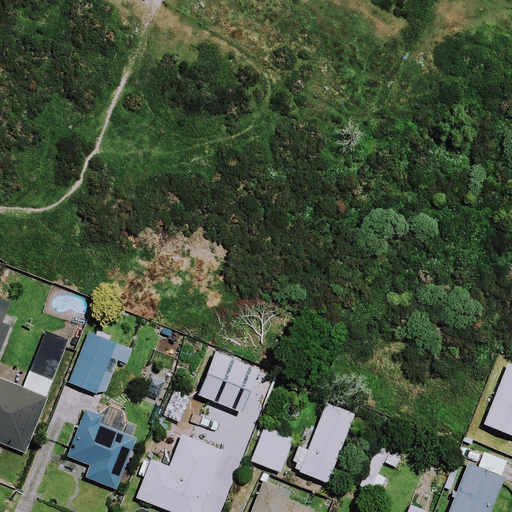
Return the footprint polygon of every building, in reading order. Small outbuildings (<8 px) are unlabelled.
[(0,353),(10,329),(0,325),(0,353)] [(67,341),(43,332),(21,389),(0,380),(0,444),(25,454),(67,341)] [(131,350),(88,332),(67,383),(102,397),(117,360),(125,363),(131,350)] [(511,367),(506,365),(482,425),(511,437),(511,367)] [(274,385),(262,379),(253,399),(266,404),(274,385)] [(226,412),(191,399),(181,427),(216,440),(226,412)] [(299,465),(296,472),(327,484),(353,416),(324,405),(307,450),(298,447),(292,462),(299,465)] [(100,416),(84,409),(65,457),(89,466),(84,478),(114,490),(134,440),(96,425),(100,416)] [(292,438),(262,427),(249,462),(279,473),(292,438)] [(197,511),(222,451),(181,435),(168,467),(149,460),(134,498),(168,511),(197,511)] [(392,445),(379,439),(358,486),(377,495),(386,475),(380,472),(392,445)] [(488,511),(501,478),(465,465),(447,511),(488,511)] [(286,494),(263,484),(251,511),(306,511),(283,503),(286,494)]
